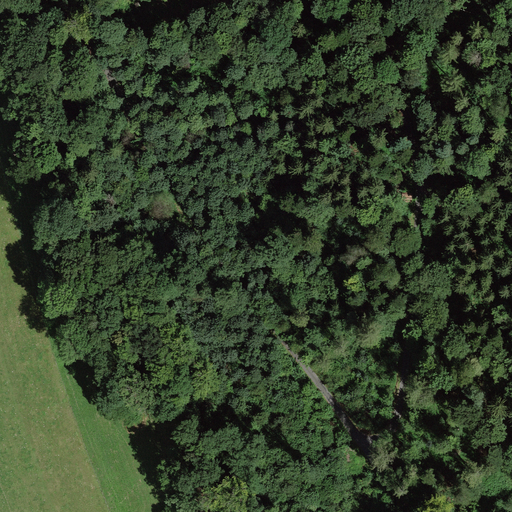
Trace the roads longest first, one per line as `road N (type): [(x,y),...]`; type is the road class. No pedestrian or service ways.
road 1 (unclassified): [(370,0),(410,89),(418,159),(407,379),(396,428),(365,446),(180,195),(79,0)]
road 2 (track): [(511,451),(418,159)]
